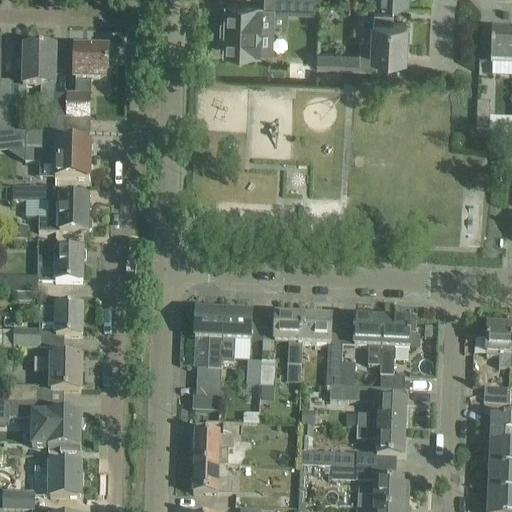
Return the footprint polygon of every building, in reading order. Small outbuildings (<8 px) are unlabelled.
[(287,0),(287,11),(319,12),(319,0),(287,0)] [(224,52),(224,54),(273,55),(275,8),(256,7),(226,6),(225,37),(220,37),(220,51),(224,52)] [(360,41),(359,54),(360,57),(404,59),(405,40),(409,41),(410,28),(406,28),(406,24),(393,23),(393,14),(374,13),(372,41),(360,41)] [(511,33),(492,33),(490,66),(511,66),(511,33)] [(60,135),(66,135),(66,98),(54,98),(56,50),(24,50),(23,70),(23,89),(41,90),(41,106),(51,107),(51,135),(60,135)] [(107,83),(108,52),(76,51),(75,82),(75,97),(66,97),(66,98),(66,135),(90,136),(91,83),(107,83)] [(360,57),(359,54),(317,53),(317,68),(359,69),(360,57)] [(0,134),(12,133),(12,105),(0,104),(0,134)] [(490,104),(477,104),(475,131),(488,132),(490,104)] [(12,133),(0,134),(0,154),(15,153),(12,133)] [(59,147),(60,135),(27,135),(26,166),(54,166),(54,182),(69,182),(89,182),(90,147),(59,147)] [(53,201),(53,191),(23,190),(13,190),(13,204),(26,204),(49,204),(49,201),(53,201)] [(26,221),(39,222),(39,235),(59,236),(68,236),(88,236),(88,234),(91,232),(91,223),(88,221),(88,202),(53,201),(49,201),(49,204),(26,204),(26,221)] [(13,228),(12,241),(26,242),(26,228),(13,228)] [(55,285),(82,286),(83,254),(57,254),(57,244),(38,244),(38,268),(56,268),(55,285)] [(0,279),(0,294),(37,295),(37,280),(0,279)] [(82,310),(40,310),(40,323),(57,323),(56,340),(82,340),(82,310)] [(221,365),(223,315),(196,314),(195,341),(209,342),(208,364),(221,365)] [(252,317),(223,315),(221,365),(234,365),(235,343),(250,344),(252,317)] [(354,349),(368,349),(367,369),(381,370),(383,323),(371,322),(369,318),(360,317),(358,322),(355,322),(354,349)] [(301,371),(303,319),(276,318),(275,338),(274,345),(288,346),(287,371),(301,371)] [(383,323),(381,370),(380,392),(405,393),(405,379),(393,379),(393,351),(409,352),(410,336),(416,337),(417,319),(397,318),(397,324),(383,323)] [(330,340),(331,320),(303,319),(302,346),(330,348),(330,340)] [(511,335),(511,329),(487,328),(486,359),(499,360),(498,371),(510,372),(511,335)] [(2,334),(2,349),(39,349),(39,335),(2,334)] [(52,362),(35,361),(34,376),(51,377),(51,395),(80,395),(81,361),(52,361),(52,362)] [(260,388),(260,364),(247,363),(246,387),(260,388)] [(275,365),(260,364),(260,388),(274,388),(275,365)] [(340,390),(341,365),(327,365),(326,389),(330,389),(340,390)] [(354,390),(355,366),(341,365),(340,390),(354,390)] [(220,402),(221,373),(197,371),(196,400),(220,402)] [(9,389),(8,404),(38,405),(38,389),(9,389)] [(405,432),(406,405),(404,405),(405,393),(380,392),(354,390),(340,390),(330,389),(330,403),(378,406),(378,418),(357,417),(357,430),(405,432)] [(509,408),(510,392),(484,391),(483,407),(509,408)] [(8,404),(0,404),(0,426),(9,427),(9,420),(32,421),(36,421),(36,417),(38,417),(38,405),(8,404)] [(511,408),(509,408),(509,409),(508,421),(492,420),(491,445),(511,445),(511,408)] [(302,414),(301,427),(314,428),(315,415),(302,414)] [(32,421),(32,449),(48,450),(48,451),(60,451),(60,455),(76,455),(76,451),(80,451),(80,430),(78,430),(78,423),(80,423),(80,417),(48,417),(48,418),(38,417),(36,417),(36,421),(32,421)] [(329,469),(376,471),(377,459),(376,457),(312,455),(313,429),(302,428),(300,468),(301,468),(329,469)] [(357,430),(356,430),(356,444),(377,445),(376,457),(377,459),(404,461),(405,432),(357,430)] [(233,453),(233,439),(220,439),(220,437),(195,437),(194,467),(218,468),(227,468),(228,453),(233,453)] [(511,471),(511,445),(491,445),(491,447),(486,447),(486,459),(490,459),(490,470),(511,471)] [(217,497),(231,497),(232,484),(218,483),(218,468),(194,467),(193,497),(217,498),(217,497)] [(80,501),(80,469),(49,469),(49,470),(33,469),(33,485),(49,486),(49,501),(80,501)] [(329,469),(329,481),(329,482),(375,484),(376,483),(376,471),(329,469)] [(511,471),(490,470),(489,495),(511,495),(511,471)] [(357,498),(357,510),(403,511),(407,511),(409,485),(376,483),(375,484),(375,499),(357,498)] [(511,511),(511,495),(489,495),(488,511),(511,511)] [(2,511),(32,511),(33,497),(3,497),(2,511)]
